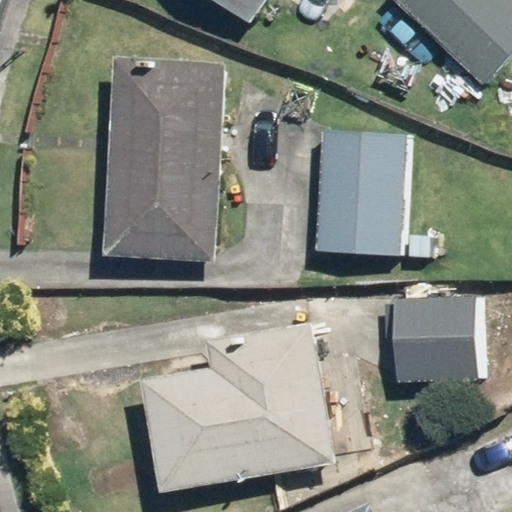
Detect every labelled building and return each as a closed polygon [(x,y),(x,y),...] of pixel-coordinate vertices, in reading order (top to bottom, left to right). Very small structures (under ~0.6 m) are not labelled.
[(191,0),(195,3),(251,32),(272,0),(191,0)] [(511,4),(507,0),(389,0),(388,2),(481,89),(511,56),(511,4)] [(225,74),(115,68),(103,265),(213,272),(225,74)] [(408,145),(324,140),(317,258),(401,263),(408,145)] [(394,305),(397,390),(477,386),(474,302),(394,305)] [(141,388),(160,502),(336,472),(312,333),(207,351),(211,377),(141,388)]
